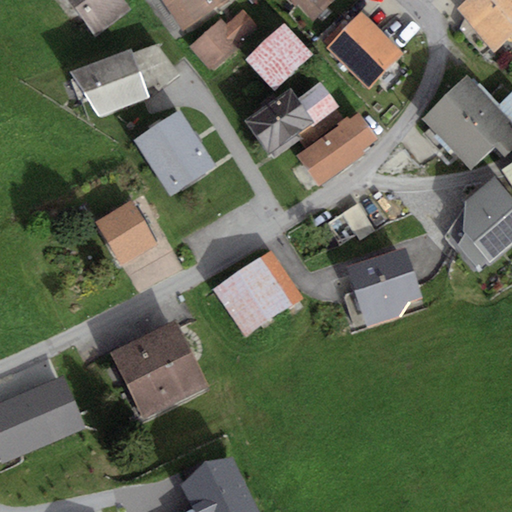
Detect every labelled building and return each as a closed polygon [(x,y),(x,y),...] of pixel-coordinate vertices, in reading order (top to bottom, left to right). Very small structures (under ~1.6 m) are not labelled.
[(115,0),(68,0),(62,6),(99,48),(132,19),(115,0)] [(164,0),(163,8),(183,38),(241,0),(164,0)] [(278,0),(313,32),(342,0),(278,0)] [(511,0),(479,0),(458,18),(494,62),(511,47),(511,0)] [(238,20),(193,56),(205,70),(249,34),(238,20)] [(361,23),(328,57),(370,98),(403,64),(361,23)] [(285,34),(249,67),(277,96),(312,63),(285,34)] [(129,63),(73,86),(90,129),(146,107),(129,63)] [(511,104),(480,71),(433,116),(482,166),(511,136),(511,104)] [(287,93),(239,129),(266,165),(336,113),(320,92),(299,109),(287,93)] [(183,118),(137,148),(172,202),(218,172),(183,118)] [(360,123),(299,166),(318,193),(379,150),(360,123)] [(511,245),(511,201),(494,181),(464,206),(463,235),(489,266),(511,245)] [(347,247),(375,233),(364,211),(336,225),(347,247)] [(136,215),(103,233),(124,274),(158,256),(136,215)] [(409,257),(348,274),(365,333),(426,315),(409,257)] [(274,258),(218,292),(249,344),(306,309),(274,258)] [(181,330),(116,363),(150,431),(216,398),(181,330)] [(0,411),(0,458),(5,470),(89,434),(67,383),(0,411)] [(254,511),(232,468),(181,493),(190,511),(254,511)]
